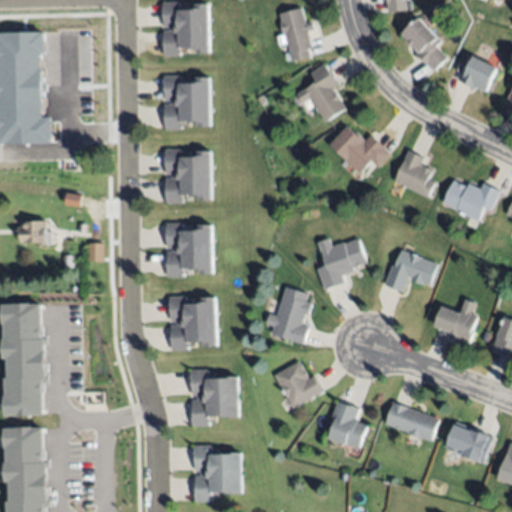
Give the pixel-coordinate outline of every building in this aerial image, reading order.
[(208,0),(209,50),(195,51),(194,45),(179,45),(179,55),(164,55),(163,30),(174,30),(174,25),(164,25),(163,0),(180,0),(180,5),(196,4),(196,0),(208,0)] [(386,0),(387,13),(407,11),(406,0),(386,0)] [(279,13),(301,7),(305,22),(310,21),(312,28),(307,30),(311,46),(307,47),(309,56),(292,60),(285,34),(282,35),(278,22),(281,21),(279,13)] [(398,33),(418,15),(442,40),(436,46),(447,57),(433,70),(398,33)] [(0,33),(46,33),(46,54),(42,54),(42,67),(43,67),(44,108),(43,108),(43,118),(52,118),(53,143),(0,143),(0,33)] [(470,54),(496,66),(485,91),(474,86),(474,87),(459,80),(470,54)] [(311,74),(324,63),(339,82),(332,88),(346,106),(327,122),(308,97),(302,102),(296,94),(316,79),(311,74)] [(208,75),(210,125),(196,126),(196,120),(181,120),(182,127),(166,128),(165,104),(176,104),(175,99),(165,99),(164,75),(183,74),(183,79),(197,79),(197,75),(208,75)] [(511,84),(511,109),(502,104),(511,84)] [(331,144),(350,125),(367,141),(373,134),(391,152),(378,165),(372,160),(360,172),(331,144)] [(211,149),(211,199),(197,199),(197,195),(182,195),(182,201),(166,201),(166,178),(173,178),(173,172),(164,172),(164,148),(184,148),(184,153),(199,154),(199,149),(211,149)] [(393,182),(409,148),(424,155),(421,163),(432,168),(428,178),(434,181),(427,197),(393,182)] [(454,179),(467,185),(468,183),(481,189),(485,181),(500,188),(492,207),(484,204),(478,218),(443,203),(454,179)] [(66,205),(80,207),(82,196),(68,194),(66,205)] [(210,220),(212,271),(199,271),(199,265),(184,266),(185,275),(168,276),(167,252),(178,252),(178,246),(167,247),(166,222),(184,222),(184,226),(198,226),(198,221),(210,220)] [(47,221),(47,233),(52,232),(53,245),(38,245),(38,243),(21,244),(22,235),(19,235),(18,228),(23,228),(23,222),(47,221)] [(359,239),(366,260),(353,264),(355,270),(343,273),(346,280),(324,287),(317,267),(327,264),(322,248),(344,241),(344,244),(359,239)] [(86,332),(84,263),(89,263),(89,244),(103,244),(104,263),(102,263),(105,331),(86,332)] [(403,248),(438,262),(430,284),(423,281),(423,283),(411,279),(412,277),(407,275),(401,289),(385,282),(392,263),(396,265),(403,248)] [(286,285),(308,293),(306,299),(313,302),(309,313),(304,311),(300,323),(310,326),(304,344),(271,333),(274,325),(266,322),(269,313),(277,315),(286,285)] [(215,293),(217,344),(204,345),(203,339),(188,340),(188,350),(172,350),(171,325),(180,325),(180,319),(171,319),(170,295),(187,294),(187,301),(201,300),(200,294),(215,293)] [(442,303),(462,311),(464,306),(473,310),(471,313),(478,316),(473,329),(475,330),(470,343),(455,337),(457,332),(434,323),(442,303)] [(2,305),(15,305),(15,304),(31,304),(31,305),(42,304),(43,336),(48,336),(48,345),(46,345),(47,374),(48,374),(49,384),(43,384),(44,415),(33,415),(33,416),(17,416),(17,415),(5,416),(4,397),(6,397),(5,379),(8,379),(8,359),(4,359),(3,340),(5,340),(5,324),(3,324),(2,305)] [(505,315),(511,317),(511,347),(508,356),(493,350),(505,315)] [(275,375),(299,361),(310,378),(315,375),(323,389),(293,407),(275,375)] [(237,375),(238,416),(225,416),(225,413),(210,413),(211,425),(191,426),(191,409),(194,409),(194,400),(202,399),(202,395),(192,395),(192,387),(190,387),(189,368),(208,368),(208,376),(237,375)] [(337,400),(359,408),(356,418),(358,419),(357,422),(366,425),(357,447),(328,436),(336,415),(332,414),(337,400)] [(392,401),(437,416),(430,439),(385,424),(392,401)] [(455,420),(490,433),(483,451),(466,445),(464,450),(446,443),(455,420)] [(5,429),(17,429),(17,428),(33,427),(33,428),(44,428),(45,463),(48,463),(49,499),(50,499),(50,507),(45,507),(45,511),(7,511),(7,502),(10,502),(10,482),(6,482),(5,464),(7,464),(7,447),(5,448),(5,429)] [(511,440),(511,481),(498,476),(511,440)] [(241,452),(241,492),(227,492),(227,490),(212,490),(212,502),(195,502),(195,476),(204,476),(204,471),(195,471),(194,445),(212,444),(212,452),(241,452)]
